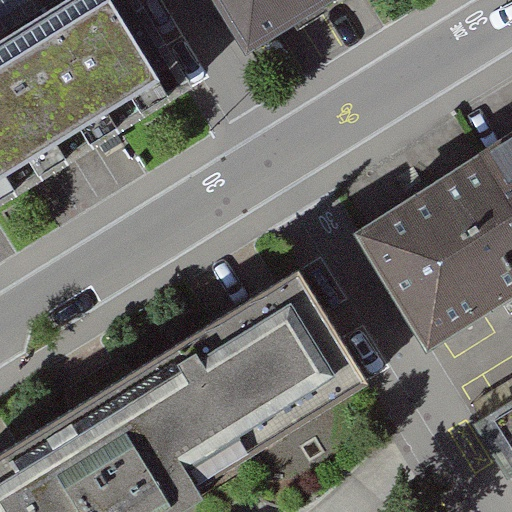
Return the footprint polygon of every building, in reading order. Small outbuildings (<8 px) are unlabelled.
[(0,201),(110,134),(177,94),(119,0),(36,0),(0,22),(0,201)] [(214,0),(247,53),(332,0),(214,0)] [(511,116),(462,147),(511,229),(511,116)] [(511,229),(462,147),(346,216),(418,334),(511,276),(511,229)] [(115,401),(0,472),(0,511),(191,511),(358,409),(287,295),(115,401)] [(510,475),(511,474),(511,396),(475,420),(510,475)]
